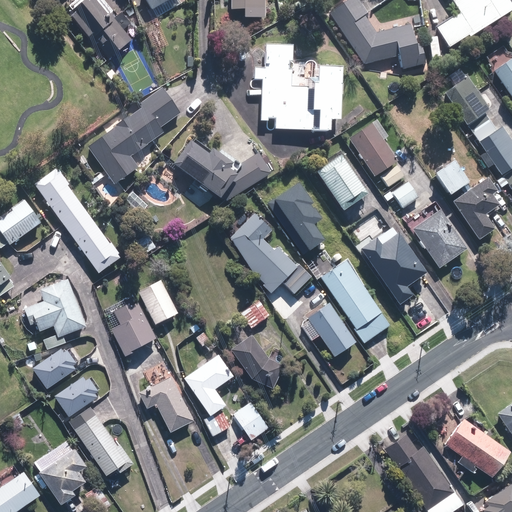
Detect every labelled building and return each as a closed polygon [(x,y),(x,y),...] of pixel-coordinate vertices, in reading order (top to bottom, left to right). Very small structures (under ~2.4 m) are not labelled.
[(99,0),(83,0),(71,11),(110,58),(132,39),(99,0)] [(232,0),(233,8),(247,7),(247,15),(266,15),(266,0),(232,0)] [(413,22),(377,31),(356,0),(346,0),(329,12),(364,64),(401,54),(404,67),(427,62),(423,43),(418,44),(413,22)] [(511,0),(454,0),(461,10),(437,26),(450,46),(470,33),(471,35),(475,33),(511,8),(511,0)] [(511,28),(511,27),(497,37),(509,53),(511,51),(511,28)] [(321,65),(294,64),(295,43),(265,42),(262,115),(275,116),(275,126),(332,128),(332,116),(343,116),(345,63),(321,62),(321,65)] [(511,57),(495,69),(511,94),(511,57)] [(491,107),(468,75),(445,91),(468,124),(491,107)] [(143,106),(88,146),(116,183),(139,166),(131,155),(165,130),(162,126),(182,111),(163,86),(140,102),(143,106)] [(398,159),(373,121),(349,136),(374,174),(398,159)] [(511,137),(504,125),(480,140),(502,173),(511,166),(511,137)] [(194,138),(177,161),(222,195),(231,197),(273,170),(260,150),(241,163),(216,145),(212,151),(194,138)] [(370,190),(343,152),(318,169),(345,207),(370,190)] [(456,157),(437,170),(452,192),(472,179),(456,157)] [(380,192),(384,189),(402,177),(394,165),(376,178),(378,181),(374,184),(380,192)] [(57,167),(36,182),(101,271),(122,256),(57,167)] [(498,188),(490,175),(454,199),(480,237),(496,226),(486,212),(501,202),(494,191),(498,188)] [(404,207),(420,195),(408,180),(393,192),(404,207)] [(0,218),(0,244),(2,247),(10,242),(11,243),(43,221),(28,199),(0,218)] [(442,208),(413,227),(440,266),(469,247),(442,208)] [(260,280),(272,292),(283,280),(295,292),(312,274),(300,262),(298,265),(278,245),(275,248),(264,237),(273,228),(256,211),(232,236),(260,280)] [(415,293),(411,287),(430,274),(400,230),(398,231),(394,225),(363,245),(401,302),(415,293)] [(0,283),(13,275),(0,256),(0,283)] [(347,258),(321,276),(365,341),(391,324),(347,258)] [(46,299),(25,307),(32,324),(39,321),(42,328),(55,323),(60,335),(88,324),(70,277),(41,288),(46,299)] [(162,278),(139,289),(157,323),(179,311),(162,278)] [(122,323),(112,328),(126,355),(136,350),(135,348),(158,336),(140,302),(133,305),(132,301),(115,310),(122,323)] [(357,340),(330,301),(309,315),(336,355),(357,340)] [(252,303),(237,314),(248,330),(263,319),(252,303)] [(232,348),(253,377),(274,386),(285,363),(270,357),(252,333),(232,348)] [(235,374),(220,352),(185,377),(211,413),(227,402),(216,387),(235,374)] [(148,407),(157,402),(172,430),(195,418),(172,374),(140,391),(148,407)] [(511,401),(498,412),(511,431),(511,401)] [(269,427),(252,402),(235,414),(252,438),(269,427)] [(93,406),(71,421),(108,473),(118,466),(121,471),(135,461),(122,442),(119,444),(93,406)] [(205,420),(213,434),(231,424),(223,410),(205,420)] [(511,449),(464,417),(446,444),(494,475),(511,449)] [(430,511),(451,511),(464,503),(423,445),(419,449),(407,432),(385,448),(397,464),(397,465),(409,482),(430,511)] [(89,465),(76,446),(40,470),(62,502),(77,492),(75,488),(88,479),(81,470),(89,465)] [(0,486),(0,511),(12,511),(41,492),(25,470),(0,486)] [(482,511),(507,511),(511,509),(511,480),(487,497),(490,502),(484,505),(487,509),(482,511)]
